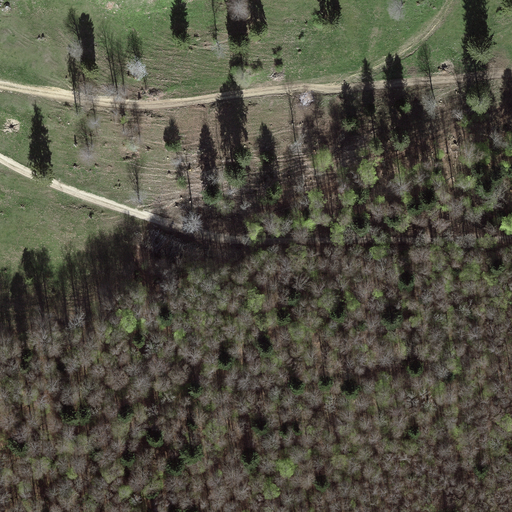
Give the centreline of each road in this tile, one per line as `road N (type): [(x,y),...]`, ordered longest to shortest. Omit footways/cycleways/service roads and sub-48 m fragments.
road 1 (track): [(511,236),(238,240),(110,204)]
road 2 (track): [(332,89),(115,101),(0,84)]
road 3 (track): [(511,74),(332,89)]
